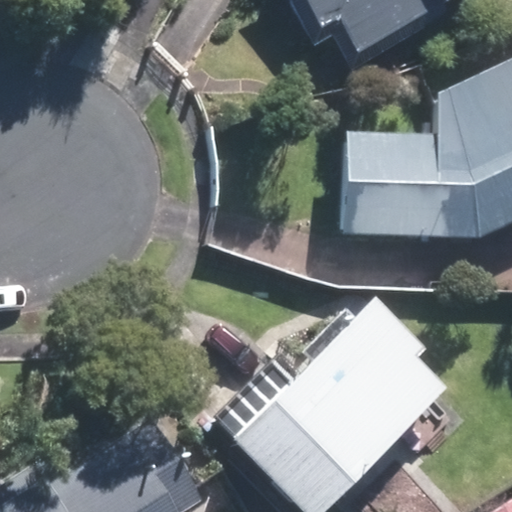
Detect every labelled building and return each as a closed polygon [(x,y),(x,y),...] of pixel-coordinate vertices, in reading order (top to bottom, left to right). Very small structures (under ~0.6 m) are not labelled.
[(292,0),(318,45),(339,33),(358,67),(450,14),(444,5),(452,0),(292,0)] [(511,59),(438,93),(437,139),(352,137),(346,236),(468,239),(511,219),(511,59)] [(413,354),(363,302),(289,377),(268,355),(204,419),(225,442),(218,449),(281,511),(315,511),(395,433),(420,459),(456,424),(429,397),(434,392),(405,362),(413,354)] [(458,409),(508,465),(511,460),(511,407),(489,383),(458,409)] [(0,511),(173,511),(171,508),(202,489),(162,426),(132,444),(127,437),(49,486),(44,479),(39,482),(29,467),(0,484),(0,511)] [(511,511),(511,498),(489,511),(511,511)]
